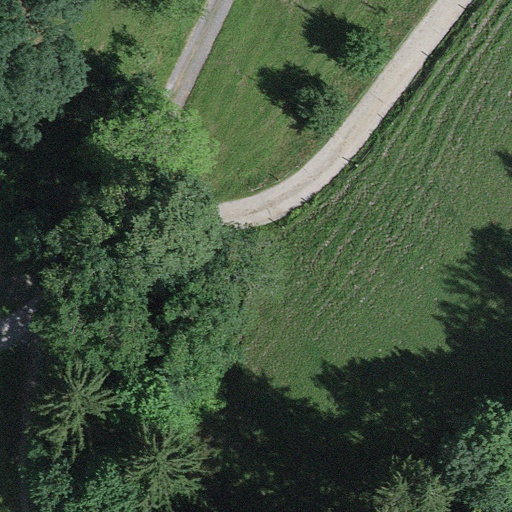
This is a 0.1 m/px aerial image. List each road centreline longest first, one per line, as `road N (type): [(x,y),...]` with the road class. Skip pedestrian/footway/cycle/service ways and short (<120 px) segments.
road 1 (track): [(457,0),(308,181),(247,218),(118,239)]
road 2 (track): [(233,0),(165,157),(118,239)]
road 3 (track): [(118,239),(103,259),(0,333)]
